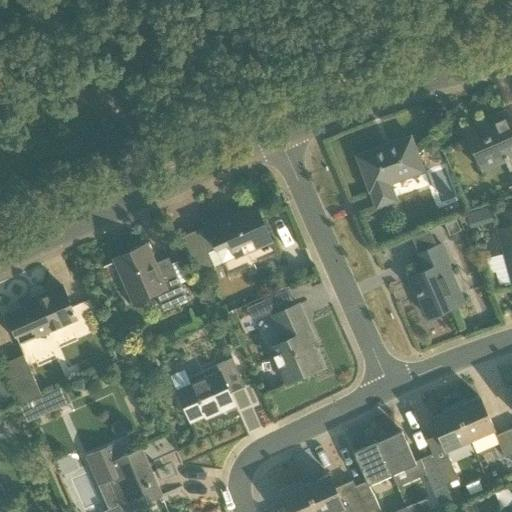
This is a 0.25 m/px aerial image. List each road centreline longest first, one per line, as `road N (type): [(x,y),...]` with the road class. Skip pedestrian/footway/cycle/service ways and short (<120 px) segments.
road 1 (residential): [(284,135),(0,258)]
road 2 (residential): [(382,390),(284,135)]
road 3 (residential): [(511,56),(429,76),(284,135)]
road 4 (residential): [(246,511),(240,482),(253,460),(382,390)]
road 5 (residential): [(382,390),(511,344)]
